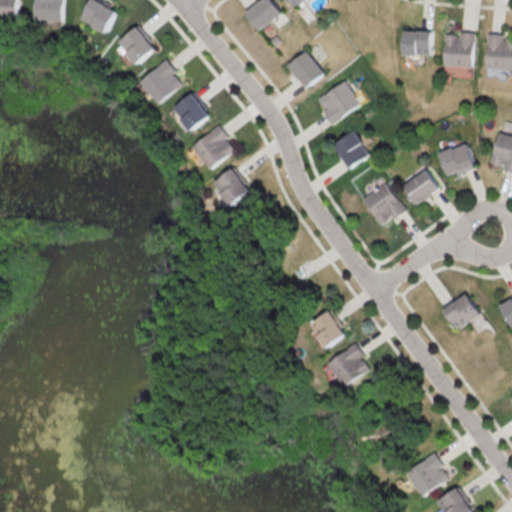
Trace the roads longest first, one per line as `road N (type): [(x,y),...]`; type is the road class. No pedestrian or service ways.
road 1 (residential): [(511,473),(305,186),(267,100),(185,0)]
road 2 (residential): [(380,288),(452,240),(492,228)]
